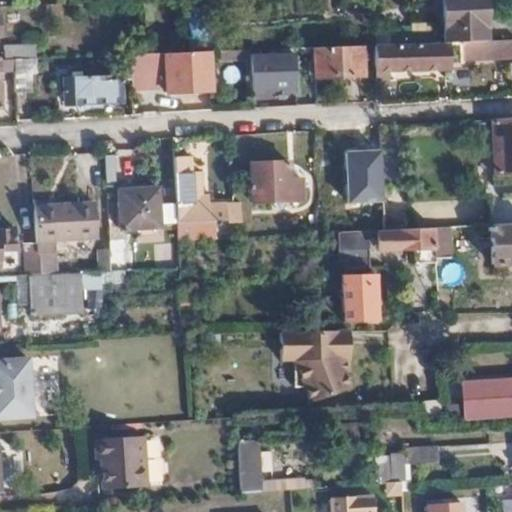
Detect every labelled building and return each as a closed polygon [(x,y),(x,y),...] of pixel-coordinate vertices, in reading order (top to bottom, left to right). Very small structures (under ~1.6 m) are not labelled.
[(440,0),(442,41),(477,39),(477,27),(483,26),(482,0),(440,0)] [(208,47),(207,8),(191,9),(192,47),(208,47)] [(511,55),(511,37),(477,39),(442,41),(372,44),(374,82),(391,82),(391,65),(437,63),(438,59),(478,56),(478,58),(511,55)] [(33,58),(40,58),(39,44),(9,46),(8,59),(13,59),(33,58)] [(360,45),(313,47),(314,73),(360,71),(360,45)] [(209,50),(189,51),(148,53),(129,54),(129,61),(130,79),(163,77),(165,92),(209,89),(209,50)] [(287,86),(286,53),(267,54),(267,56),(262,57),(262,64),(254,65),(255,83),(268,83),(268,87),(287,86)] [(13,73),(14,92),(31,92),(31,71),(35,71),(33,58),(13,59),(13,73)] [(13,59),(8,59),(0,59),(0,73),(13,73),(13,59)] [(119,79),(130,79),(129,61),(111,61),(110,72),(64,75),(65,103),(119,100),(119,79)] [(511,117),(491,119),(493,174),(511,174),(511,173),(511,117)] [(403,124),(378,125),(379,162),(382,229),(404,228),(405,215),(403,124)] [(379,162),(378,125),(354,126),(355,163),(379,162)] [(190,156),(174,156),(177,239),(215,238),(214,219),(225,219),(224,203),(207,203),(207,197),(200,198),(199,167),(191,167),(190,156)] [(290,199),(289,160),(250,162),(251,201),(290,199)] [(160,225),(157,186),(118,189),(120,228),(160,225)] [(94,201),(32,205),(35,242),(36,274),(53,273),(53,240),(96,236),(94,201)] [(232,202),(233,221),(242,221),(241,202),(232,202)] [(448,226),(454,226),(454,210),(425,212),(425,214),(426,227),(433,227),(448,226)] [(425,214),(405,215),(404,228),(426,227),(425,214)] [(511,262),(511,222),(491,224),(491,263),(511,262)] [(0,247),(16,247),(15,224),(0,224),(0,262),(0,263),(0,253),(0,247)] [(433,227),(435,256),(449,255),(448,226),(433,227)] [(414,262),(435,261),(435,256),(433,227),(426,227),(404,228),(382,229),(379,229),(378,243),(397,243),(398,248),(412,247),(414,262)] [(373,263),(372,230),(346,231),(345,264),(373,263)] [(121,232),(108,233),(109,249),(110,270),(123,269),(121,232)] [(36,274),(35,242),(19,243),(21,275),(28,274),(36,274)] [(110,270),(109,249),(97,250),(98,270),(110,270)] [(69,272),(53,273),(36,274),(28,274),(30,293),(71,291),(69,272)] [(342,273),(342,280),(344,319),(376,317),(375,272),(342,273)] [(387,296),(399,296),(398,276),(387,275),(387,296)] [(354,355),(353,328),(279,329),(279,356),(292,356),(292,383),(303,383),(309,400),(352,384),(348,368),(347,356),(354,355)] [(0,358),(0,417),(31,415),(27,357),(0,358)] [(511,410),(511,379),(467,381),(468,412),(511,410)] [(442,414),(442,398),(426,398),(426,414),(442,414)] [(144,485),(143,435),(95,438),(96,458),(102,459),(103,487),(144,485)] [(266,442),(266,437),(236,438),(238,491),(259,490),(258,477),(256,443),(266,442)] [(441,462),(439,444),(407,446),(408,464),(441,462)] [(387,452),(387,478),(402,478),(402,452),(387,452)] [(337,474),(258,477),(259,490),(314,486),(337,484),(337,474)] [(415,511),(415,490),(408,490),(401,490),(402,511),(415,511)] [(373,511),(373,496),(330,498),(331,511),(373,511)] [(424,502),(423,511),(462,511),(462,501),(424,502)]
